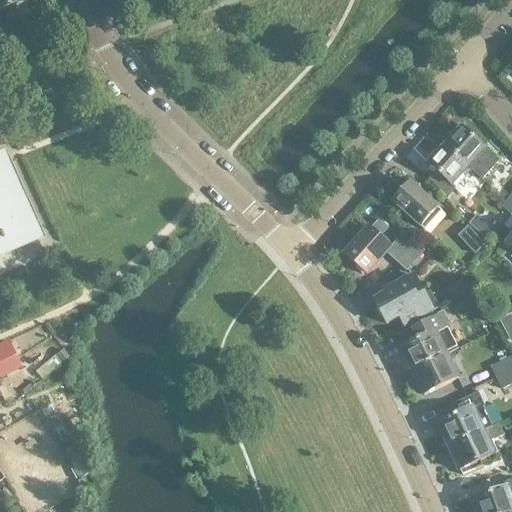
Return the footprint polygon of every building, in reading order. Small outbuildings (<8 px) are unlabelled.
[(22,0),(0,0),(0,21),(6,19),(4,11),(24,4),(22,0)] [(462,129),(445,148),(472,173),(489,154),(462,129)] [(472,173),(445,148),(429,166),(456,191),(466,180),(469,182),(475,175),(472,173)] [(0,257),(39,240),(5,164),(0,166),(0,257)] [(29,178),(15,184),(36,232),(50,226),(29,178)] [(419,232),(421,229),(424,232),(434,221),(435,222),(442,214),(411,185),(392,207),(419,232)] [(511,217),(511,216),(511,198),(503,209),(511,217)] [(488,243),(496,234),(477,217),(469,226),(488,243)] [(367,277),(387,255),(396,262),(414,242),(406,235),(391,251),(380,241),(389,231),(380,223),(371,233),(370,232),(346,258),(367,277)] [(476,256),(485,247),(469,229),(459,238),(476,256)] [(414,242),(396,262),(407,273),(425,253),(414,244),(415,243),(414,242)] [(415,279),(386,295),(388,298),(376,304),(378,309),(377,313),(382,320),(385,322),(388,327),(400,320),(405,329),(440,310),(431,295),(426,298),(415,279)] [(460,320),(483,308),(476,297),(453,308),(460,320)] [(413,375),(448,358),(460,352),(443,318),(414,332),(419,343),(402,351),(413,375)] [(0,372),(17,365),(7,343),(0,346),(0,372)] [(448,358),(413,375),(424,398),(459,381),(448,358)] [(497,382),(511,374),(511,358),(491,369),(497,382)] [(502,392),(511,387),(511,374),(497,382),(502,392)] [(477,396),(453,408),(457,418),(438,427),(449,450),(499,427),(499,426),(484,433),(474,413),(483,408),(477,396)] [(499,427),(449,450),(460,474),(463,478),(483,469),(481,464),(495,458),(495,457),(498,455),(492,444),(504,438),(499,427)] [(472,503),(475,511),(511,511),(511,500),(508,490),(472,503)]
